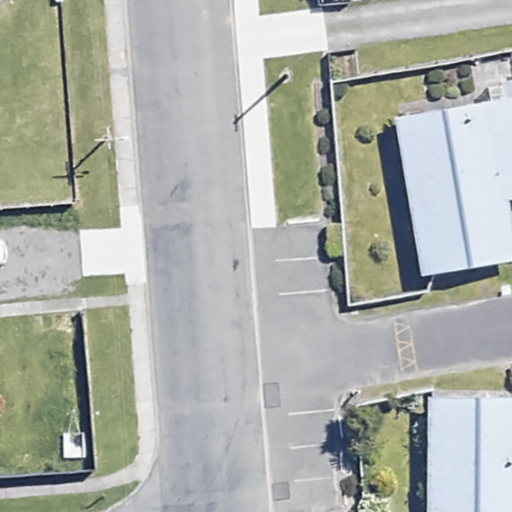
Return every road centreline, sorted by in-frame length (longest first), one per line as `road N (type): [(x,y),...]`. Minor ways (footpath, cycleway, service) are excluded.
road 1 (residential): [(171,0),(197,375)]
road 2 (residential): [(197,375),(338,362),(511,331)]
road 3 (residential): [(197,375),(208,511)]
